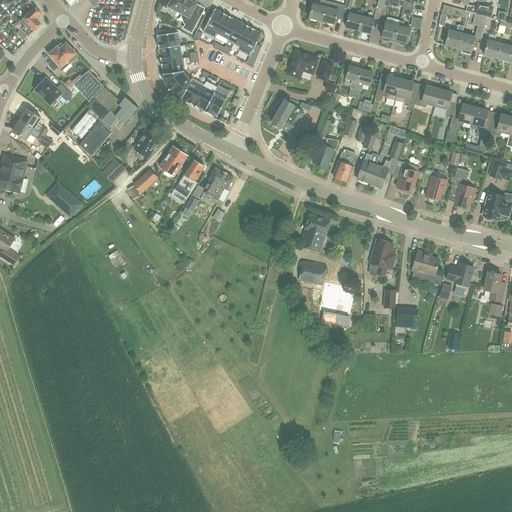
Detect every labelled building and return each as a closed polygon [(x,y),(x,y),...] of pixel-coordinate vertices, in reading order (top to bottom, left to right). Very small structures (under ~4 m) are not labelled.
[(87,0),(95,8),(96,7),(100,0),(87,0)] [(170,0),(172,0),(169,6),(189,17),(184,28),(192,33),(200,17),(192,13),(197,4),(189,0),(170,0)] [(322,21),(326,7),(328,2),(321,0),(320,5),(313,4),(310,18),(322,21)] [(353,0),(347,0),(345,9),(351,11),(353,0)] [(405,1),(404,8),(402,14),(413,17),(414,4),(405,1)] [(335,25),(339,11),(332,9),(333,3),(328,2),(326,7),(322,21),(335,25)] [(477,4),(477,7),(476,14),(491,17),(493,7),(477,4)] [(20,29),(21,30),(27,36),(40,24),(42,14),(35,7),(20,21),(24,26),(20,29)] [(453,8),(451,14),(467,18),(468,12),(453,8)] [(215,9),(203,32),(204,32),(215,38),(227,15),(222,12),(216,9),(215,9)] [(353,29),(359,31),(362,17),(363,13),(358,11),(357,15),(350,13),(346,28),(347,28),(347,30),(348,31),(351,32),(353,31),(353,29)] [(473,24),(485,27),(488,17),(476,14),(473,24)] [(227,15),(215,38),(226,44),(227,41),(228,42),(239,21),(233,18),(227,15)] [(110,22),(118,28),(122,23),(114,16),(110,22)] [(371,34),(375,20),(362,17),(359,31),(371,34)] [(386,23),(382,37),(383,37),(382,39),(383,40),(388,42),(390,41),(390,39),(395,40),(400,20),(389,18),(387,19),(386,23)] [(408,44),(411,29),(404,27),(405,21),(400,20),(395,40),(400,41),(399,43),(400,45),(405,46),(406,45),(407,43),(408,44)] [(239,21),(228,42),(239,48),(238,50),(250,27),(244,24),(239,21)] [(501,25),(499,32),(505,34),(507,27),(508,22),(502,21),(501,25)] [(250,27),(238,50),(249,56),(250,56),(257,44),(262,33),(261,33),(256,30),(250,27)] [(458,50),(463,33),(449,29),(445,46),(458,50)] [(197,31),(195,36),(200,39),(203,34),(197,31)] [(178,32),(157,35),(157,36),(158,42),(159,48),(180,45),(178,32)] [(471,56),(471,53),(472,53),(476,36),(463,33),(458,50),(463,51),(462,54),(471,56)] [(484,56),(497,60),(502,43),(488,40),(484,56)] [(62,71),(68,66),(79,56),(67,43),(62,43),(49,55),(53,59),(48,63),(50,65),(49,65),(54,71),(59,68),(62,71)] [(216,43),(214,46),(223,51),(226,46),(224,45),(223,46),(216,43)] [(511,45),(502,43),(497,60),(510,63),(511,56),(511,45)] [(250,56),(246,63),(253,67),(261,47),(257,44),(250,56)] [(180,45),(159,48),(159,49),(160,55),(161,61),(182,58),(180,46),(180,45)] [(226,46),(223,51),(228,54),(231,48),(226,46)] [(291,65),(288,74),(300,78),(302,70),(313,73),(317,59),(295,52),(292,62),(293,62),(292,65),(291,65)] [(182,58),(161,61),(162,67),(163,74),(184,71),(184,70),(182,58)] [(328,80),(333,64),(324,61),(318,77),(328,80)] [(335,65),(332,78),(342,80),(344,67),(335,65)] [(346,79),(352,81),(351,86),(351,87),(349,97),(353,98),(361,69),(350,66),(346,79)] [(361,69),(353,98),(358,100),(361,89),(362,90),(363,85),(369,87),(369,85),(370,85),(373,73),(373,72),(372,70),(368,68),(366,71),(361,69)] [(230,70),(227,77),(236,80),(239,73),(230,70)] [(80,79),(74,84),(88,101),(86,104),(88,106),(103,87),(90,72),(89,71),(80,79)] [(184,71),(163,74),(163,75),(164,82),(167,86),(172,93),(173,92),(176,95),(182,99),(193,78),(192,78),(191,80),(184,72),(184,71)] [(388,94),(397,96),(401,80),(388,76),(386,84),(379,83),(375,99),(382,101),(383,97),(387,98),(388,94)] [(51,105),(61,95),(67,102),(73,96),(62,84),(57,89),(46,78),(35,90),(51,105)] [(193,78),(182,99),(188,102),(195,106),(204,84),(193,78)] [(414,83),(401,80),(397,96),(405,98),(403,103),(408,104),(407,108),(414,109),(415,105),(418,93),(412,91),(414,83)] [(204,84),(195,106),(199,108),(205,111),(206,112),(215,93),(215,92),(214,92),(204,87),(205,84),(204,84)] [(85,142),(82,145),(93,155),(111,133),(108,130),(113,124),(120,130),(125,124),(126,125),(139,109),(123,96),(119,100),(103,87),(88,106),(87,107),(91,110),(103,121),(85,142)] [(427,104),(435,106),(439,90),(427,87),(424,94),(418,93),(415,105),(426,108),(427,104)] [(452,93),(439,90),(435,106),(448,109),(446,113),(453,115),(456,103),(450,101),(452,93)] [(215,93),(206,112),(216,117),(217,117),(227,98),(226,98),(215,93)] [(338,105),(342,95),(335,93),(331,102),(338,105)] [(369,112),(372,101),(365,100),(362,110),(369,112)] [(305,113),(294,107),(294,106),(285,101),(272,123),(281,128),(282,127),(294,134),(301,122),(300,121),(305,113)] [(464,122),(471,124),(476,108),(456,103),(453,115),(450,127),(462,131),(464,122)] [(488,137),(493,121),(486,119),(488,111),(476,108),(471,124),(479,126),(477,134),(482,136),(488,137)] [(48,131),(38,124),(41,118),(27,109),(20,120),(45,136),(45,135),(54,141),(57,136),(49,130),(48,131)] [(69,123),(61,115),(55,120),(63,128),(69,123)] [(502,132),(510,134),(511,125),(511,117),(501,115),(499,123),(493,121),(488,137),(495,139),(496,136),(500,137),(502,132)] [(319,133),(325,135),(331,121),(325,119),(319,133)] [(352,137),(358,122),(350,119),(344,134),(352,137)] [(54,142),(45,136),(20,120),(13,131),(27,140),(31,135),(36,138),(37,138),(41,141),(39,143),(47,149),(54,142)] [(58,136),(63,130),(55,123),(49,128),(58,136)] [(364,143),(370,126),(362,123),(356,140),(364,143)] [(152,153),(161,139),(155,135),(154,132),(151,130),(149,131),(148,130),(146,129),(141,136),(140,138),(141,140),(135,149),(148,159),(152,153)] [(372,150),(378,134),(369,131),(363,147),(372,150)] [(320,144),(313,163),(328,168),(334,150),(336,151),(339,141),(338,141),(328,139),(324,138),(321,145),(320,144)] [(396,141),(390,157),(398,160),(404,144),(396,141)] [(187,156),(187,155),(187,154),(187,153),(187,152),(187,151),(186,150),(185,149),(184,149),(183,149),(182,149),(181,149),(180,149),(180,150),(179,150),(174,147),(161,168),(174,176),(179,169),(181,169),(183,166),(182,164),(187,156)] [(339,162),(334,177),(341,180),(351,152),(346,150),(345,154),(343,153),(339,162)] [(351,152),(341,180),(349,182),(354,167),(357,158),(355,157),(356,154),(351,152)] [(369,184),(376,166),(369,163),(372,156),(367,154),(357,179),(369,184)] [(0,174),(0,188),(20,193),(28,161),(5,155),(0,174)] [(113,183),(126,169),(115,159),(102,172),(113,183)] [(180,182),(175,189),(175,190),(188,198),(198,183),(195,181),(204,167),(203,166),(204,165),(199,161),(198,163),(197,162),(193,159),(192,161),(183,174),(186,175),(181,183),(180,182)] [(37,160),(35,169),(40,175),(46,170),(37,160)] [(376,166),(369,184),(382,188),(391,163),(386,161),(383,168),(376,166)] [(400,179),(397,188),(411,192),(413,186),(414,186),(418,172),(408,170),(410,164),(398,161),(393,175),(399,177),(400,179)] [(502,180),(502,179),(509,181),(511,171),(511,170),(506,169),(507,165),(495,161),(490,176),(502,180)] [(210,180),(203,193),(218,201),(225,188),(228,190),(234,178),(216,168),(210,180)] [(458,168),(451,191),(456,193),(457,195),(455,205),(469,209),(470,202),(472,203),(476,189),(465,186),(469,171),(458,168)] [(429,187),(426,196),(440,200),(442,194),(443,194),(447,181),(432,176),(434,171),(426,169),(422,183),(428,185),(429,187)] [(158,179),(150,170),(135,184),(143,193),(158,179)] [(71,219),(84,204),(59,182),(46,196),(71,219)] [(140,197),(134,186),(129,189),(134,200),(140,197)] [(500,220),(501,215),(509,217),(511,206),(511,203),(505,202),(506,197),(489,192),(483,216),(485,216),(485,218),(486,219),(491,221),(493,220),(493,218),(500,220)] [(191,197),(184,211),(191,215),(199,201),(191,197)] [(219,209),(214,218),(219,222),(225,213),(219,209)] [(306,229),(300,246),(320,253),(326,236),(331,221),(310,215),(305,229),(306,229)] [(9,250),(15,240),(0,229),(0,249),(2,251),(0,254),(0,256),(14,265),(20,257),(9,250)] [(374,255),(373,255),(370,263),(379,266),(376,274),(385,277),(387,268),(392,270),(396,255),(390,253),(393,244),(378,240),(374,255)] [(419,252),(413,271),(427,275),(428,273),(435,275),(440,260),(426,256),(426,254),(419,252)] [(299,281),(323,286),(327,266),(303,260),(299,281)] [(459,270),(451,268),(447,279),(456,282),(455,283),(456,283),(456,284),(457,286),(465,289),(467,288),(467,287),(469,287),(474,268),(461,264),(459,270)] [(506,283),(501,282),(502,275),(490,272),(486,291),(491,292),(489,300),(502,303),(506,283)] [(320,311),(318,321),(347,327),(349,317),(355,289),(325,283),(319,311),(320,311)] [(439,297),(448,299),(452,286),(443,283),(439,297)] [(385,290),(384,308),(395,309),(396,291),(385,290)] [(489,314),(500,316),(502,307),(491,304),(489,314)] [(418,309),(398,308),(397,327),(417,329),(418,309)] [(458,342),(450,341),(449,349),(457,350),(458,342)]
